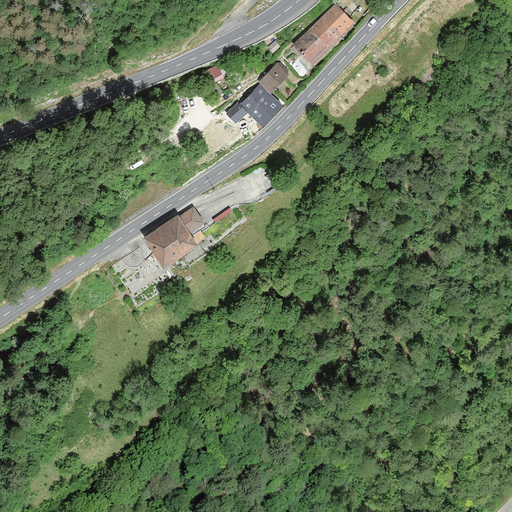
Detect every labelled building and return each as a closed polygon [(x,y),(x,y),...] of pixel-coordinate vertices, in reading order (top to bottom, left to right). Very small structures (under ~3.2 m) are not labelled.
[(311,64),(354,23),(335,3),(292,45),(311,64)] [(260,80),(271,91),(289,73),(278,62),(260,80)] [(219,64),(211,67),(215,79),(224,76),(219,64)] [(263,125),(282,105),(260,82),(240,102),(263,125)] [(236,122),(247,111),(239,103),(228,114),(236,122)] [(164,265),(197,243),(189,231),(203,221),(193,206),(179,215),(178,214),(144,236),(164,265)]
